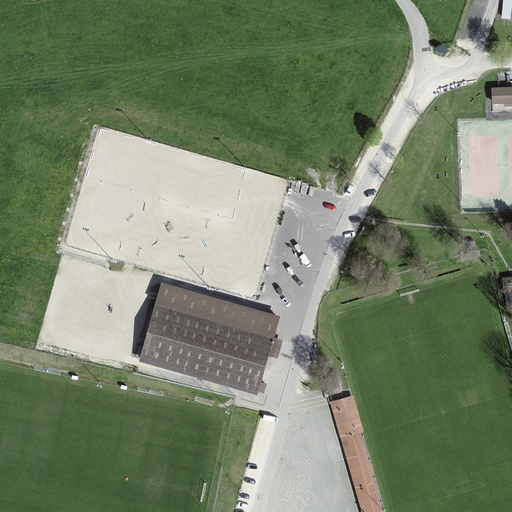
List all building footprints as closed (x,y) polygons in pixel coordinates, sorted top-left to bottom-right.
[(511,88),(492,89),(493,102),(511,101),(511,88)] [(502,285),(503,291),(505,291),(507,308),(511,307),(511,277),(504,279),(504,284),(502,285)] [(265,384),(259,382),(277,317),(162,284),(141,359),(256,391),(256,390),(263,392),(265,384)] [(325,374),(330,394),(341,391),(339,383),(334,385),(331,373),(325,374)] [(332,402),(363,511),(379,511),(347,398),(332,402)]
